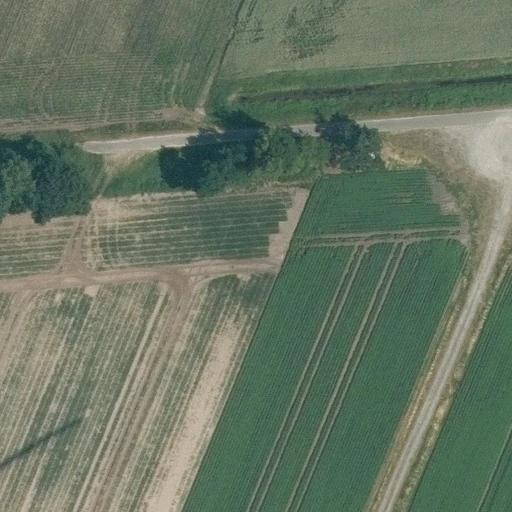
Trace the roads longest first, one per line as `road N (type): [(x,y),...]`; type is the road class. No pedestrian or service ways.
road 1 (track): [(511,111),(101,146)]
road 2 (track): [(511,194),(395,511)]
